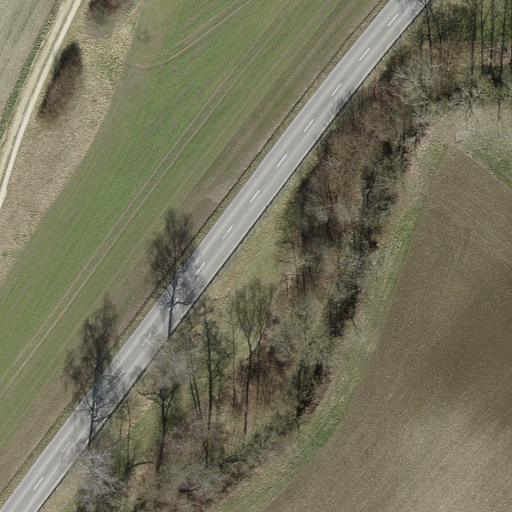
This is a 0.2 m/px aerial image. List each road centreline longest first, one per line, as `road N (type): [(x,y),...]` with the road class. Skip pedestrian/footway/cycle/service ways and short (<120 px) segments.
road 1 (tertiary): [(409,0),(325,95),(17,511)]
road 2 (track): [(0,188),(74,0)]
